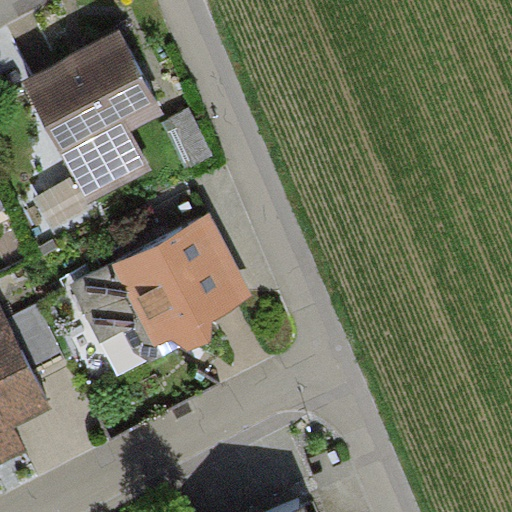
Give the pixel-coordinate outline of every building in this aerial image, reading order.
[(119,13),(23,63),(90,190),(152,157),(130,115),(163,97),(119,13)] [(252,282),(210,200),(113,249),(155,331),(174,322),(187,330),(212,314),(213,302),(252,282)] [(11,311),(0,290),(0,453),(28,438),(13,410),(52,390),(39,364),(11,311)] [(39,296),(11,311),(39,364),(67,348),(39,296)] [(318,511),(306,483),(237,511),(318,511)]
